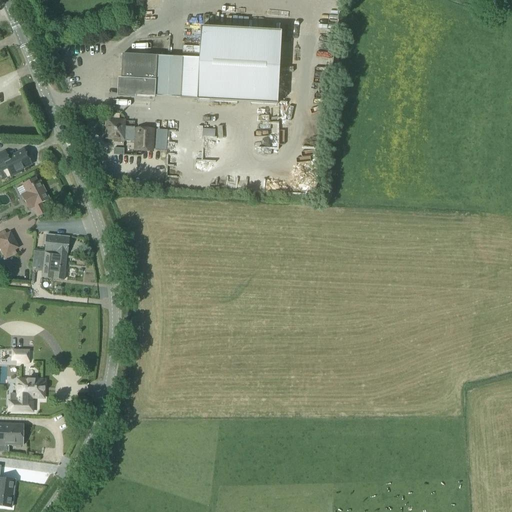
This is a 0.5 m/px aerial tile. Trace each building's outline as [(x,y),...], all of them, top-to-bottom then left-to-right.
[(277,31),(290,31),(290,19),(278,19),(277,31)] [(122,55),(120,95),(134,96),(276,104),(280,33),(200,28),(199,48),(182,47),(182,59),(122,55)] [(86,73),(81,61),(76,63),(80,75),(86,73)] [(151,152),(152,131),(134,130),(134,128),(123,128),(123,122),(108,122),(107,139),(115,139),(115,142),(123,142),(134,142),(133,151),(151,152)] [(5,153),(0,155),(0,169),(1,172),(7,169),(11,177),(19,173),(18,172),(31,165),(23,151),(8,159),(5,153)] [(23,186),(16,190),(22,202),(24,201),(29,210),(33,208),(37,217),(45,213),(40,204),(48,200),(39,182),(33,185),(31,181),(23,185),(23,186)] [(0,233),(0,250),(5,261),(17,255),(15,251),(19,249),(10,232),(6,234),(5,231),(0,233)] [(45,252),(44,253),(66,256),(68,238),(46,235),(44,252),(45,252)] [(33,252),(31,271),(42,273),(42,278),(53,279),(63,280),(66,256),(44,253),(33,252)] [(12,351),(11,361),(16,361),(16,364),(28,364),(29,351),(12,351)] [(9,402),(9,412),(32,413),(33,403),(30,403),(30,399),(44,399),(44,381),(17,380),(16,402),(9,402)] [(0,424),(0,453),(9,454),(10,446),(22,446),(22,425),(0,424)] [(0,507),(11,509),(14,481),(0,479),(0,507)]
